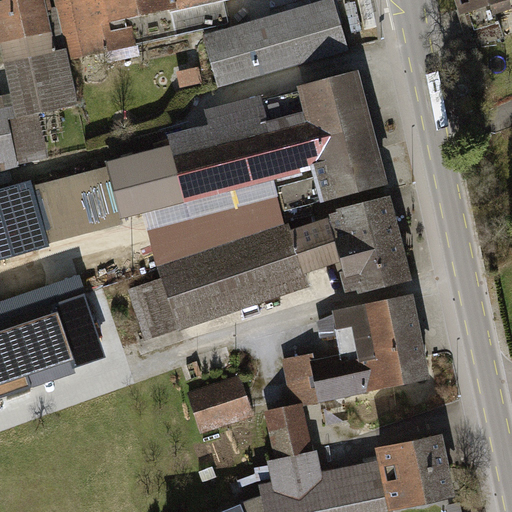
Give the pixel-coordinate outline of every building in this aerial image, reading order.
[(51,0),(19,0),(0,5),(0,55),(11,100),(0,102),(0,171),(49,160),(39,119),(83,108),(73,66),(60,13),(55,14),(51,0)] [(229,0),(57,0),(60,13),(73,66),(136,52),(130,23),(229,0)] [(502,0),(457,0),(471,49),(501,39),(493,18),(508,13),(502,0)] [(345,55),(328,1),(200,40),(217,93),(345,55)] [(383,190),(352,74),(201,114),(205,130),(165,141),(168,150),(103,168),(105,173),(29,194),(27,188),(0,195),(0,263),(49,250),(48,247),(122,227),(120,222),(310,171),(319,207),(383,190)] [(405,285),(384,200),(322,214),(324,221),(289,230),(278,200),(253,209),(262,236),(152,271),(172,334),(307,289),(304,276),(332,266),(341,299),(405,285)] [(427,382),(408,296),(330,313),(340,358),(307,365),(316,405),(427,382)] [(58,320),(0,339),(0,394),(74,369),(58,320)] [(241,377),(188,394),(202,436),(255,418),(241,377)] [(264,414),(274,460),(315,451),(305,406),(264,414)] [(445,498),(432,436),(368,449),(371,465),(321,475),(315,451),(274,460),(264,462),(269,483),(257,486),(261,511),(390,511),(390,509),(445,498)]
